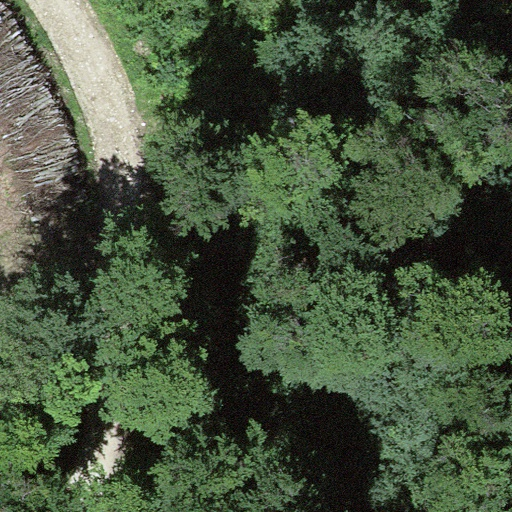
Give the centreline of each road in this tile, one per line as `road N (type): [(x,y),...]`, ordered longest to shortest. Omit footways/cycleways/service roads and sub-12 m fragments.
road 1 (track): [(126,201),(126,304),(109,402),(75,511)]
road 2 (track): [(53,0),(116,131),(126,201)]
